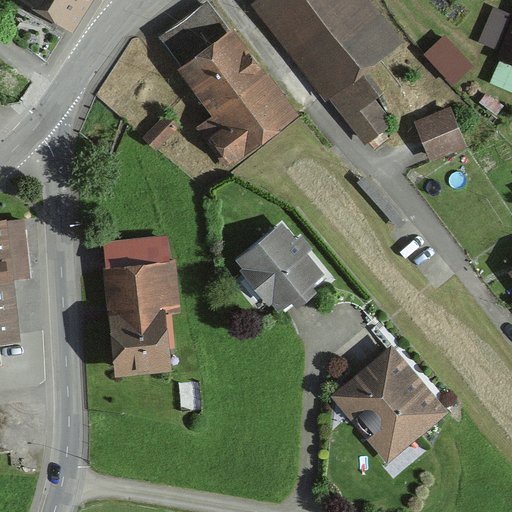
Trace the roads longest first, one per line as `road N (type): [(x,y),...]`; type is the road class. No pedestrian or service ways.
road 1 (residential): [(29,133),(53,156),(58,192),(69,421),(63,481)]
road 2 (tertiary): [(29,133),(135,0)]
road 3 (residential): [(63,481),(215,511)]
